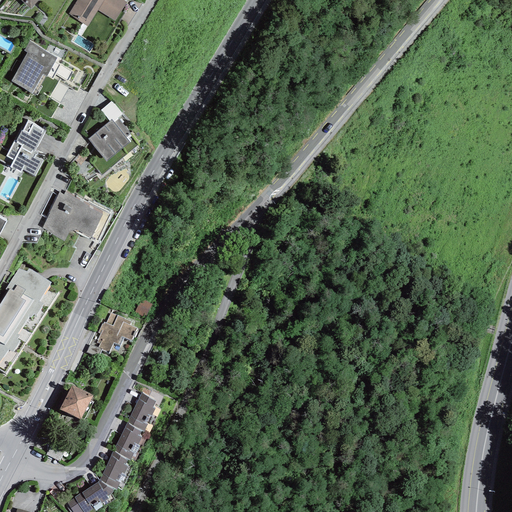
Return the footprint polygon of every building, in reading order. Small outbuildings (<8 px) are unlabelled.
[(20,0),(30,9),(38,0),(20,0)] [(77,0),(69,14),(87,27),(98,11),(115,21),(126,3),(122,0),(77,0)] [(56,58),(29,40),(24,51),(27,53),(11,81),(32,93),(43,75),(47,77),(47,76),(52,79),(55,74),(67,82),(73,71),(55,61),(56,58)] [(118,118),(122,114),(111,100),(101,110),(109,121),(112,119),(114,122),(118,119),(118,118)] [(88,139),(106,162),(131,142),(128,139),(132,135),(118,119),(114,122),(112,119),(109,121),(88,139)] [(14,141),(6,156),(14,160),(10,167),(21,173),(22,169),(34,176),(42,161),(35,157),(37,153),(35,151),(45,131),(27,120),(22,131),(16,141),(14,141)] [(49,213),(43,228),(64,241),(69,232),(73,230),(98,244),(112,215),(110,215),(65,191),(63,194),(59,192),(49,213)] [(0,361),(8,350),(12,352),(20,341),(17,339),(19,335),(17,334),(29,317),(31,318),(33,314),(36,315),(44,303),(39,301),(51,282),(29,268),(26,272),(19,269),(5,290),(8,291),(0,303),(0,361)] [(141,298),(136,313),(149,318),(154,302),(141,298)] [(100,344),(98,348),(101,349),(101,350),(108,353),(113,343),(120,346),(124,338),(131,341),(133,335),(135,336),(136,332),(135,331),(137,328),(129,325),(131,322),(111,313),(106,323),(104,322),(103,324),(102,324),(98,333),(100,334),(97,340),(98,341),(97,343),(100,344)] [(86,352),(98,357),(101,350),(101,349),(98,348),(90,344),(86,352)] [(80,420),(93,395),(72,385),(59,409),(80,420)] [(156,401),(142,393),(138,400),(152,407),(156,401)] [(153,417),(152,416),(155,409),(152,407),(138,400),(127,422),(142,431),(144,432),(148,424),(149,425),(153,417)] [(127,422),(125,428),(139,436),(142,431),(127,422)] [(125,428),(113,450),(128,459),(130,460),(133,453),(135,454),(140,446),(137,445),(142,437),(139,436),(125,428)] [(48,451),(62,457),(68,440),(54,435),(48,451)] [(125,465),(127,462),(128,459),(113,450),(111,455),(125,465)] [(111,455),(100,481),(114,488),(116,489),(121,480),(123,481),(126,475),(124,474),(128,466),(125,465),(111,455)] [(72,511),(87,511),(93,508),(95,511),(114,500),(111,494),(112,493),(114,488),(100,481),(98,482),(67,503),(69,506),(72,511)]
